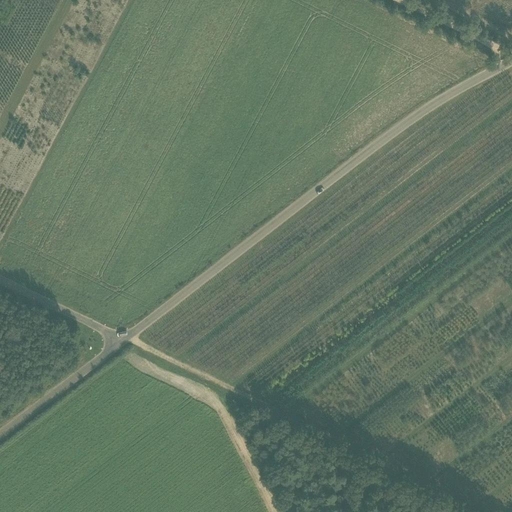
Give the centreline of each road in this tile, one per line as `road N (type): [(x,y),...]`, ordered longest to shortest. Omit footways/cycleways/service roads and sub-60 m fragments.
road 1 (unclassified): [(125,338),(424,107),(511,60)]
road 2 (track): [(470,511),(125,338)]
road 3 (unclassified): [(0,435),(125,338)]
road 4 (unclassified): [(125,338),(0,277)]
road 5 (track): [(396,0),(501,50),(508,62)]
